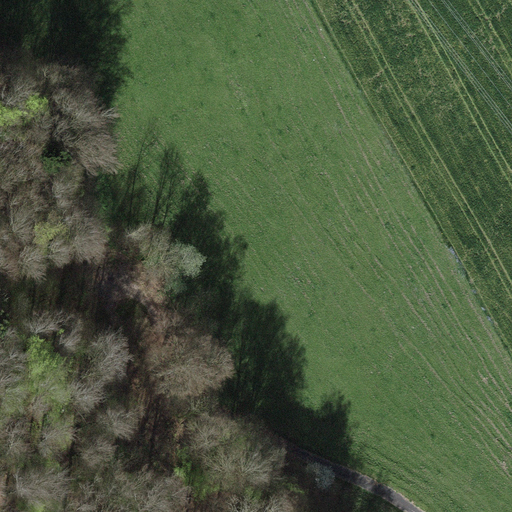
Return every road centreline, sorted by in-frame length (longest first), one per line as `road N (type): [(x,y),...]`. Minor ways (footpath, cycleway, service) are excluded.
road 1 (track): [(190,511),(149,467),(116,313),(132,305),(150,323),(186,392),(223,427),(284,447)]
road 2 (unclassified): [(414,511),(284,447)]
